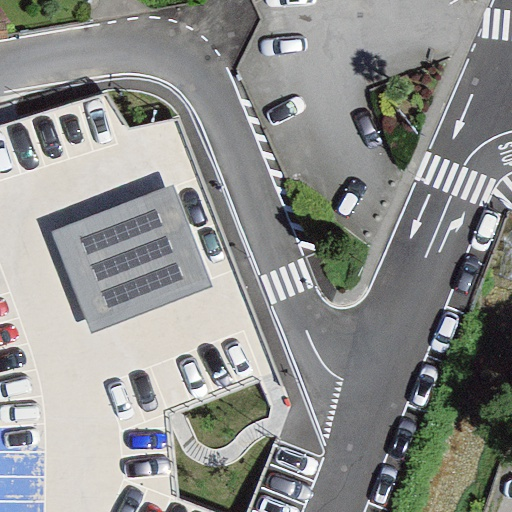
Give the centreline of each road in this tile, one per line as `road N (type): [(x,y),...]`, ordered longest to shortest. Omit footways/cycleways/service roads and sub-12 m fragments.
road 1 (residential): [(370,394),(317,364),(211,103),(182,64),(122,48),(0,66)]
road 2 (unclassified): [(370,394),(456,177),(481,143),(511,131)]
road 3 (unclassified): [(326,511),(370,394)]
